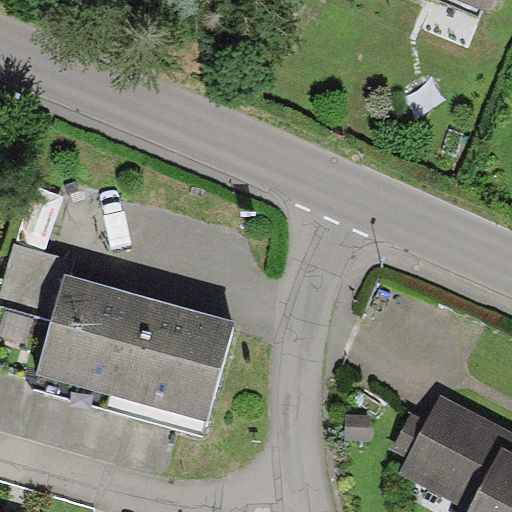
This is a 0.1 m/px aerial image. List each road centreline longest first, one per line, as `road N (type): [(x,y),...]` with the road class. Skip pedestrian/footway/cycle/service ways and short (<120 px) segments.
road 1 (secondary): [(343,190),(0,47)]
road 2 (residential): [(343,190),(305,313),(307,483)]
road 3 (residential): [(0,456),(152,499),(222,506)]
road 4 (secondary): [(511,265),(343,190)]
